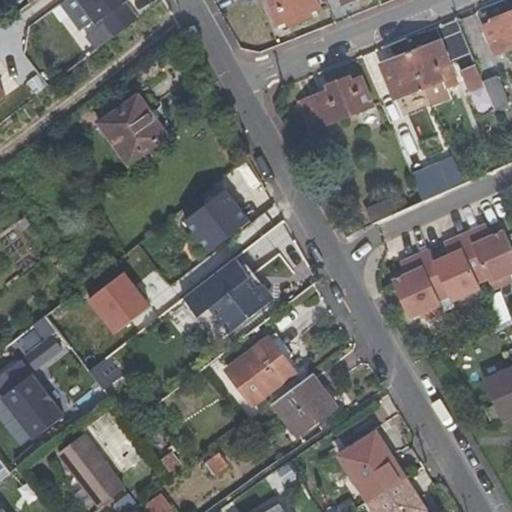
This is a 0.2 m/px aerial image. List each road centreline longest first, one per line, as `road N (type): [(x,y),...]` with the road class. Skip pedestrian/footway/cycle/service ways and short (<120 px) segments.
road 1 (residential): [(336,264),(481,511)]
road 2 (residential): [(446,0),(237,86)]
road 3 (residential): [(237,86),(336,264)]
road 4 (residential): [(511,176),(336,264)]
